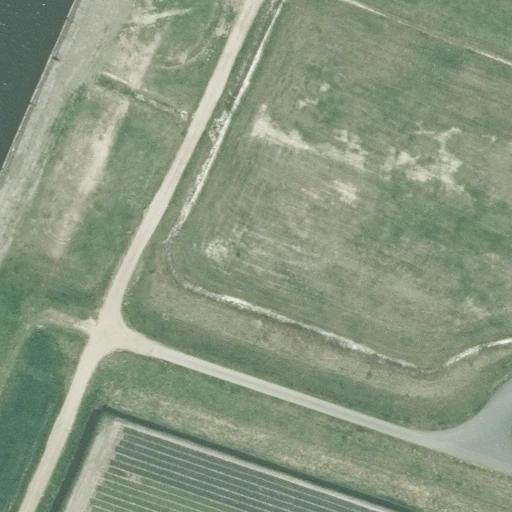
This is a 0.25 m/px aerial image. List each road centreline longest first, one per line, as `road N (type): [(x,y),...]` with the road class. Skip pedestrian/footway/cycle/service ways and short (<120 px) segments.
road 1 (unclassified): [(511,399),(475,458),(102,331)]
road 2 (track): [(250,0),(102,331)]
